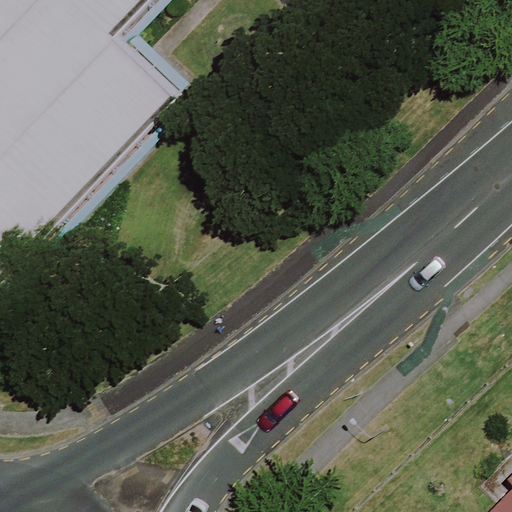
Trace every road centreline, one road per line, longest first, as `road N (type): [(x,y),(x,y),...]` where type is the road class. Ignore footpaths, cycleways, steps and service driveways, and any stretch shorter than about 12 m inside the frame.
road 1 (tertiary): [(39,511),(81,466),(227,376),(306,356)]
road 2 (tertiary): [(306,356),(511,171)]
road 3 (tertiary): [(306,356),(187,511)]
